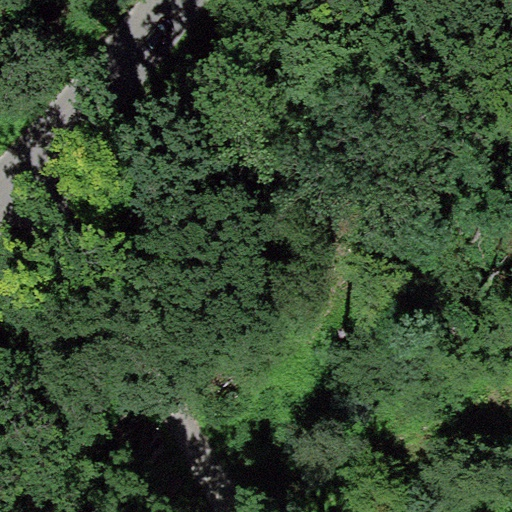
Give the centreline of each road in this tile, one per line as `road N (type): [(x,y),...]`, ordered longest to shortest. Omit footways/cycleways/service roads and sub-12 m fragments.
road 1 (track): [(32,155),(229,511)]
road 2 (tertiary): [(0,184),(168,0)]
